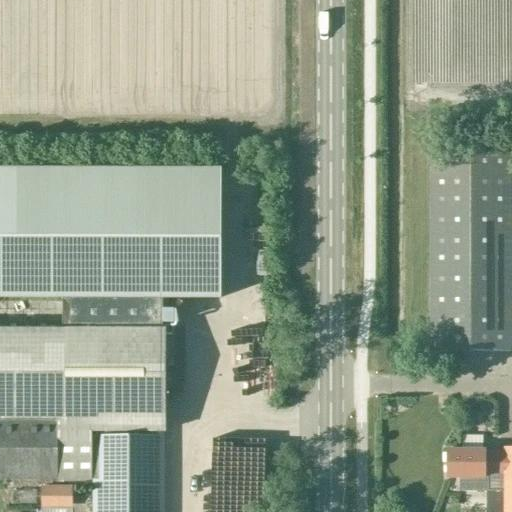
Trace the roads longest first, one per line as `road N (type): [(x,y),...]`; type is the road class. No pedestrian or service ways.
road 1 (secondary): [(329,511),(329,0)]
road 2 (unknown): [(215,428),(232,333),(237,147)]
